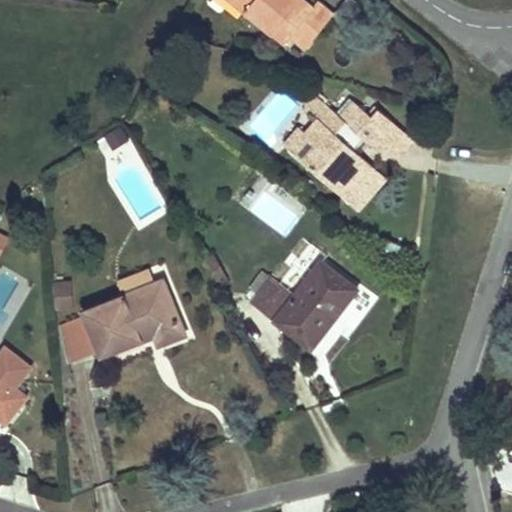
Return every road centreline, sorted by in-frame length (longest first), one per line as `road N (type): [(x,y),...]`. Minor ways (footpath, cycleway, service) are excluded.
road 1 (residential): [(460,449),(205,511)]
road 2 (residential): [(511,214),(456,397),(460,449)]
